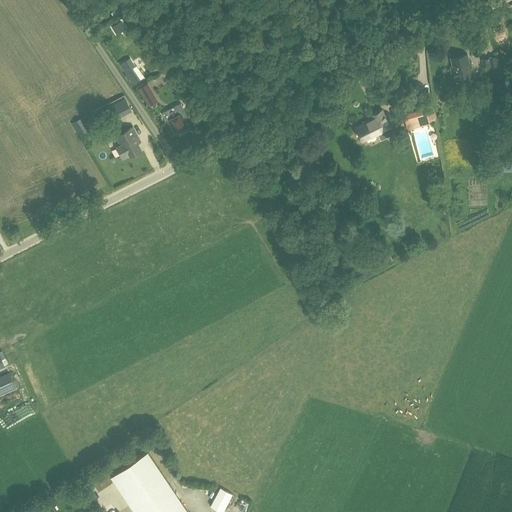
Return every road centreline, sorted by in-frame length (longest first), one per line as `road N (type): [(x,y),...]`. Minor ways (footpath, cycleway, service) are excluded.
road 1 (unclassified): [(0,257),(501,0)]
road 2 (track): [(140,0),(219,144)]
